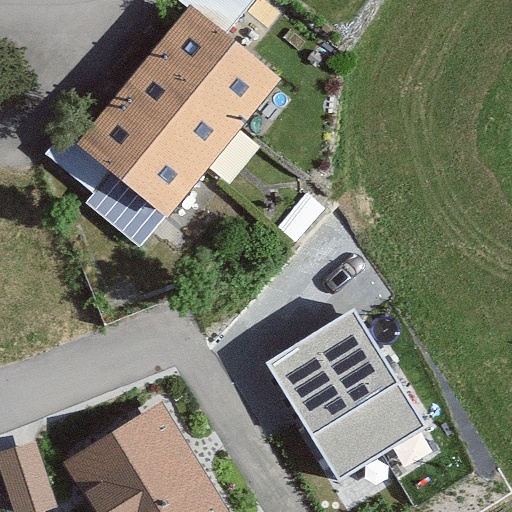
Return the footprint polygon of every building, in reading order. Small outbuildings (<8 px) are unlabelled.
[(188,0),(237,33),(260,0),(188,0)] [(259,80),(173,8),(56,148),(142,220),(259,80)] [(420,425),(352,315),(271,365),(339,475),(420,425)] [(218,511),(161,420),(72,475),(95,511),(218,511)] [(0,465),(13,511),(60,511),(40,442),(0,454),(0,465)]
